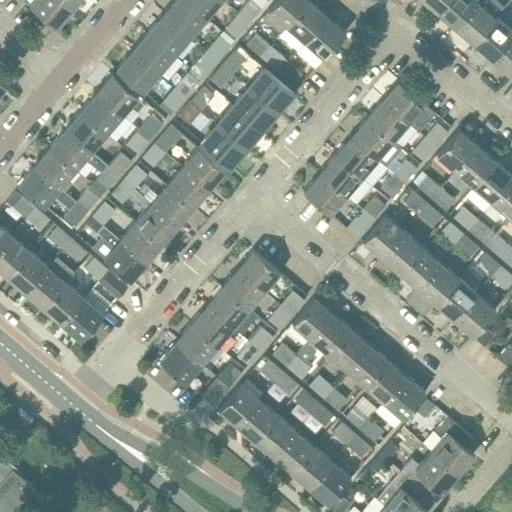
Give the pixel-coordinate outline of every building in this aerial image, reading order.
[(71,7),(63,0),(30,0),(29,3),(56,26),(71,7)] [(205,16),(185,0),(173,0),(163,12),(189,35),(205,16)] [(218,0),(185,0),(205,16),(218,0)] [(248,22),(260,7),(251,0),(248,0),(237,13),(248,22)] [(274,0),(267,8),(286,25),(307,0),(274,0)] [(327,14),(310,0),(307,0),(286,25),(305,40),(327,14)] [(423,0),(437,11),(446,0),(423,0)] [(455,27),(477,0),(476,0),(446,0),(437,11),(455,27)] [(455,27),(473,42),(495,16),(477,0),(455,27)] [(189,35),(163,12),(147,30),(174,53),(189,35)] [(236,36),(248,22),(237,13),(225,27),(236,36)] [(346,30),(327,14),(305,40),(324,57),(346,30)] [(473,42),(491,58),(511,33),(511,30),(495,16),(473,42)] [(147,30),(132,49),(158,71),(167,79),(183,61),(174,53),(147,30)] [(255,32),(246,44),(260,56),(269,44),(255,32)] [(511,72),(511,33),(491,58),(510,74),(511,72)] [(217,59),(229,44),(219,35),(206,49),(217,59)] [(284,57),(269,44),(260,56),(274,68),(284,57)] [(158,71),(132,49),(115,68),(142,90),(158,71)] [(205,73),(217,59),(206,49),(194,64),(205,73)] [(234,49),(222,63),(233,72),(245,58),(234,49)] [(302,72),(288,60),(278,71),(292,84),(302,72)] [(222,63),(209,78),(220,87),(233,72),(222,63)] [(276,109),(292,90),(266,68),(250,87),(276,109)] [(187,71),(175,86),(186,95),(198,81),(187,71)] [(112,72),(96,91),(122,113),(138,95),(112,72)] [(424,102),(398,79),(381,98),(408,121),(424,102)] [(191,99),(202,109),(214,94),(203,85),(191,99)] [(186,95),(175,86),(163,100),(173,110),(186,95)] [(250,87),(234,105),(260,127),(276,109),(250,87)] [(106,132),(122,113),(96,91),(80,109),(106,132)] [(392,139),(408,121),(381,98),(366,116),(392,139)] [(202,109),(191,99),(178,114),(189,123),(202,109)] [(234,105),(218,123),(244,145),(260,127),(234,105)] [(64,127),(91,150),(106,132),(80,109),(64,127)] [(150,137),(162,123),(151,114),(139,128),(150,137)] [(366,116),(350,135),(376,157),(384,164),(400,146),(392,139),(366,116)] [(125,141),(137,127),(130,121),(118,136),(125,141)] [(436,121),(425,135),(435,144),(447,131),(436,121)] [(166,127),(155,141),(166,151),(178,137),(182,132),(171,122),(166,127)] [(244,145),(218,123),(202,142),(228,164),(244,145)] [(455,169),(477,143),(458,126),(436,152),(455,169)] [(64,127),(49,145),(75,168),(84,158),(101,172),(95,180),(106,189),(119,174),(108,164),(91,150),(64,127)] [(137,152),(150,137),(139,128),(126,143),(137,152)] [(361,175),(376,157),(350,135),(335,153),(361,175)] [(435,144),(425,135),(412,150),(423,159),(435,144)] [(166,151),(155,141),(142,156),(153,166),(166,151)] [(473,184),(495,158),(477,143),(455,169),(473,184)] [(49,145),(33,164),(65,191),(72,182),(67,178),(75,168),(49,145)] [(199,146),(183,165),(208,187),(225,168),(199,146)] [(108,164),(119,174),(131,160),(120,151),(108,164)] [(335,153),(319,171),(345,194),(361,175),(335,153)] [(405,158),(393,172),(404,181),(416,167),(405,158)] [(473,184),(465,193),(484,209),(491,200),(511,175),(511,172),(495,158),(473,184)] [(33,164),(17,183),(43,206),(53,194),(70,209),(64,216),(75,226),(88,211),(77,201),(65,191),(33,164)] [(135,164),(123,178),(134,187),(146,173),(135,164)] [(193,206),(208,187),(183,165),(167,183),(193,206)] [(319,171),(303,190),(329,213),(345,194),(319,171)] [(391,196),(404,181),(393,172),(380,186),(391,196)] [(426,173),(417,184),(431,196),(441,185),(426,173)] [(511,212),(511,175),(491,200),(510,215),(511,212)] [(134,187),(123,178),(110,193),(121,202),(128,195),(134,187)] [(167,183),(151,202),(177,224),(193,206),(167,183)] [(455,198),(441,185),(431,196),(446,209),(455,198)] [(88,211),(100,197),(89,187),(77,201),(88,211)] [(134,187),(128,195),(144,210),(136,220),(162,242),(177,224),(151,202),(134,187)] [(35,206),(16,189),(6,200),(25,217),(35,206)] [(418,212),(427,201),(413,189),(404,200),(418,212)] [(373,194),(362,208),(373,217),(385,203),(373,194)] [(104,200),(92,214),(103,224),(115,210),(104,200)] [(442,213),(427,201),(418,212),(432,224),(442,213)] [(463,204),(453,215),(468,228),(477,217),(463,204)] [(49,218),(35,206),(25,217),(40,229),(49,218)] [(357,236),(373,217),(362,208),(345,227),(357,236)] [(361,239),(381,255),(403,230),(384,213),(361,239)] [(120,238),(103,224),(92,214),(79,229),(90,239),(96,232),(113,246),(103,257),(129,280),(146,260),(120,238)] [(491,229),(477,217),(468,228),(482,240),(491,229)] [(136,220),(120,238),(146,260),(162,242),(136,220)] [(454,243),(464,232),(449,220),(440,231),(454,243)] [(0,246),(11,234),(0,224),(0,246)] [(47,236),(62,248),(71,237),(57,225),(47,236)] [(421,245),(403,230),(381,255),(399,271),(421,245)] [(478,244),(464,232),(454,243),(469,256),(478,244)] [(11,234),(0,246),(0,269),(7,275),(29,249),(11,234)] [(511,246),(499,235),(490,246),(504,259),(511,249),(511,246)] [(85,249),(71,237),(62,248),(76,260),(85,249)] [(439,261),(421,245),(399,271),(417,287),(439,261)] [(263,289),(280,270),(253,248),(237,267),(263,289)] [(47,265),(29,249),(7,275),(25,291),(47,265)] [(491,274),(500,263),(486,251),(476,262),(491,274)] [(84,267),(98,279),(108,268),(93,256),(84,267)] [(457,276),(439,261),(417,287),(435,302),(457,276)] [(511,278),(511,273),(500,263),(491,274),(505,287),(511,278)] [(66,280),(47,265),(25,291),(43,307),(66,280)] [(263,289),(237,267),(221,285),(248,308),(263,289)] [(127,285),(108,268),(98,279),(117,296),(127,285)] [(476,292),(457,276),(435,302),(453,318),(476,292)] [(84,296),(66,280),(43,307),(61,322),(84,296)] [(221,285),(206,303),(232,326),(237,330),(241,334),(257,315),(248,308),(221,285)] [(292,289),(280,304),(291,313),(303,299),(292,289)] [(495,308),(476,292),(453,318),(472,334),(495,308)] [(292,321),(311,337),(333,311),(314,295),(292,321)] [(61,322),(80,339),(103,312),(84,296),(61,322)] [(216,344),(232,326),(206,303),(190,321),(216,344)] [(279,327),(291,313),(280,304),(267,318),(279,327)] [(311,337),(329,353),(351,327),(333,311),(311,337)] [(201,362),(216,344),(190,321),(175,340),(201,362)] [(260,349),(272,335),(261,326),(249,340),(260,349)] [(329,353),(347,369),(369,343),(351,327),(329,353)] [(486,327),(476,339),(484,345),(494,333),(486,327)] [(274,350),(289,362),(299,351),(284,339),(274,350)] [(175,340),(158,359),(185,381),(201,362),(175,340)] [(248,363),(260,349),(249,340),(236,354),(248,363)] [(299,351),(289,362),(303,375),(313,364),(308,360),(316,350),(307,342),(299,351)] [(511,345),(508,342),(496,356),(511,369),(511,345)] [(347,369),(365,384),(388,358),(369,343),(347,369)] [(261,365),(276,378),(285,367),(270,354),(261,365)] [(365,384),(384,400),(406,374),(388,358),(365,384)] [(217,376),(228,386),(241,371),(230,362),(217,376)] [(299,379),(285,367),(276,378),(290,390),(299,379)] [(311,381),(325,394),(335,383),(320,370),(311,381)] [(425,390),(406,374),(384,400),(402,416),(425,390)] [(213,404),(228,386),(217,376),(201,395),(213,404)] [(217,408),(236,424),(258,398),(239,382),(217,408)] [(325,394),(340,406),(349,395),(335,383),(325,394)] [(298,397),(312,409),(321,398),(307,386),(298,397)] [(424,416),(434,404),(426,397),(416,409),(424,416)] [(276,414),(258,398),(236,424),(254,440),(276,414)] [(336,411),(321,398),(312,409),(326,422),(336,411)] [(347,412),(362,425),(371,414),(357,401),(347,412)] [(254,440),(273,455),(295,429),(276,414),(254,440)] [(362,425),(376,437),(386,426),(371,414),(362,425)] [(465,446),(473,437),(446,415),(434,429),(442,435),(431,449),(457,472),(474,453),(465,446)] [(334,428),(348,440),(358,430),(343,417),(334,428)] [(313,445),(295,429),(273,455),(291,471),(313,445)] [(372,442),(358,430),(348,440),(363,453),(372,442)] [(389,440),(379,452),(387,459),(397,447),(389,440)] [(291,471),(309,486),(331,461),(313,445),(291,471)] [(411,456),(400,469),(426,492),(433,484),(441,491),(457,472),(431,449),(419,463),(411,456)] [(12,511),(34,486),(12,467),(13,465),(15,467),(16,466),(0,452),(0,511),(12,511)] [(377,471),(387,459),(379,452),(369,464),(377,471)] [(350,477),(331,461),(309,486),(328,503),(350,477)] [(376,497),(384,504),(393,511),(423,511),(427,508),(418,501),(426,492),(400,469),(376,497)] [(341,511),(350,502),(342,495),(332,507),(337,511),(341,511)]
